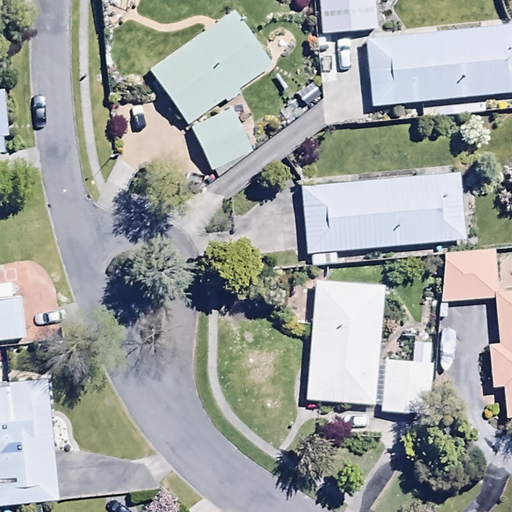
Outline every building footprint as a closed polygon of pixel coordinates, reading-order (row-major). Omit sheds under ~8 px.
[(370,89),(511,75),(511,4),(363,19),(370,89)] [(272,70),(233,13),(146,74),(185,130),(272,70)] [(225,113),(189,133),(213,176),(249,155),(225,113)] [(496,279),(491,232),(440,238),(446,284),(496,279)] [(384,269),(313,263),(303,386),(374,392),(384,269)] [(511,401),(511,277),(492,279),(497,327),(486,328),(490,376),(502,374),(505,402),(511,401)] [(21,301),(0,303),(0,344),(25,342),(21,301)] [(426,401),(429,348),(380,344),(376,397),(426,401)] [(0,509),(60,503),(47,382),(0,386),(0,509)]
